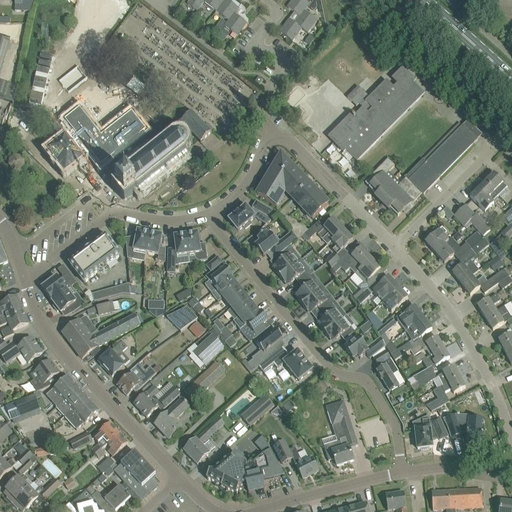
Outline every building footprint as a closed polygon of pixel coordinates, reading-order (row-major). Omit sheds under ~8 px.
[(21,5),(22,5),(22,0),(3,0),(15,0),(15,12),(21,12),(21,5)] [(204,3),(205,0),(185,0),(189,3),(187,5),(197,12),(204,3)] [(217,13),(225,0),(205,0),(204,3),(217,13)] [(234,14),(234,15),(239,9),(226,0),(225,0),(217,13),(228,22),(234,14)] [(293,0),(291,2),(287,8),(294,13),(300,17),(304,12),(310,5),(304,0),(303,0),(293,0)] [(295,24),(302,30),(307,34),(317,21),(304,12),(300,17),(295,24)] [(221,20),(215,28),(221,32),(224,27),(237,37),(247,24),(246,23),(248,21),(245,18),(242,16),(240,19),(234,15),(234,14),(228,22),(227,24),(221,20)] [(302,30),(295,24),(289,20),(279,33),(292,42),(302,30)] [(224,30),(219,37),(224,41),(229,34),(224,30)] [(0,36),(0,73),(10,40),(0,36)] [(309,36),(304,43),(309,47),(314,40),(309,36)] [(342,36),(328,50),(335,57),(349,42),(342,36)] [(349,42),(335,57),(341,63),(339,64),(340,64),(355,49),(349,42)] [(355,49),(340,64),(346,71),(360,57),(354,51),(356,49),(355,49)] [(360,57),(346,71),(352,77),(351,78),(366,63),(360,57)] [(366,63),(351,78),(357,85),(371,71),(365,65),(367,63),(366,63)] [(77,68),(59,83),(63,87),(64,90),(68,94),(86,80),(83,75),(81,73),(77,68)] [(371,71),(357,85),(364,91),(379,76),(379,75),(377,77),(371,71)] [(379,76),(364,91),(364,92),(366,90),(371,96),(386,82),(379,76)] [(300,77),(285,92),(295,102),(310,87),(300,77)] [(255,82),(259,86),(263,81),(258,78),(255,82)] [(386,82),(371,96),(378,102),(393,87),(392,88),(386,82)] [(8,85),(4,101),(13,103),(17,87),(8,85)] [(310,87),(295,102),(304,111),(302,113),(303,113),(319,96),(310,87)] [(393,87),(378,102),(378,103),(380,101),(386,107),(400,93),(393,87)] [(400,93),(386,107),(393,114),(407,100),(400,93)] [(319,96),(303,113),(307,118),(307,117),(313,123),(328,108),(319,99),(320,97),(319,96)] [(47,152),(47,153),(48,153),(54,162),(53,162),(57,167),(58,166),(65,174),(65,175),(66,175),(83,161),(84,161),(83,160),(82,158),(88,153),(100,168),(100,169),(101,169),(113,159),(123,170),(126,168),(124,166),(126,165),(127,167),(133,162),(131,160),(132,159),(134,161),(139,157),(138,155),(139,154),(140,156),(146,151),(145,150),(146,149),(147,151),(151,147),(143,136),(146,134),(146,133),(146,132),(132,115),(131,115),(101,138),(80,112),(80,111),(79,111),(65,123),(65,124),(73,134),(67,139),(66,139),(66,138),(65,138),(65,139),(48,152),(47,152)] [(205,126),(198,119),(192,113),(181,123),(190,133),(201,144),(212,133),(210,132),(213,129),(207,124),(205,126)] [(334,114),(324,125),(330,130),(325,135),(329,139),(346,123),(345,122),(344,124),(334,114)] [(482,136),(467,121),(467,122),(463,126),(426,163),(423,160),(405,178),(406,179),(413,186),(422,194),(423,196),(478,141),(476,140),(481,135),(482,136)] [(181,123),(181,122),(171,132),(170,132),(170,133),(166,136),(164,135),(165,137),(161,140),(159,138),(158,139),(159,141),(154,145),(153,144),(152,144),(153,146),(151,147),(147,151),(146,149),(145,150),(146,151),(140,156),(139,154),(138,155),(139,157),(134,161),(132,159),(131,160),(133,162),(127,167),(126,165),(124,166),(126,168),(123,170),(122,171),(119,171),(119,172),(121,173),(127,179),(125,181),(124,180),(122,180),(120,181),(120,183),(120,184),(118,185),(116,185),(115,187),(118,187),(119,189),(118,189),(123,195),(124,195),(125,196),(124,198),(126,199),(127,196),(128,195),(128,194),(128,193),(132,190),(132,191),(132,190),(133,191),(133,190),(133,191),(135,190),(140,196),(140,198),(141,198),(141,196),(146,193),(147,195),(186,163),(185,161),(189,158),(191,158),(191,157),(190,157),(186,153),(187,152),(185,151),(187,148),(190,148),(190,147),(188,146),(188,143),(190,142),(189,141),(187,142),(185,139),(186,137),(190,133),(181,123)] [(346,123),(329,139),(330,140),(331,139),(340,148),(355,132),(346,123)] [(355,132),(340,148),(350,157),(365,142),(355,132)] [(290,189),(304,204),(300,208),(312,220),(316,217),(328,205),(317,193),(318,193),(317,192),(312,187),(312,188),(300,176),(285,160),(283,161),(282,159),(277,163),(279,165),(273,171),(275,173),(269,183),(266,181),(260,190),(259,193),(257,196),(261,198),(276,207),(285,192),(276,187),(281,179),(289,187),(290,189)] [(394,178),(389,173),(395,166),(388,159),(371,177),(373,175),(377,180),(369,188),(377,196),(394,178)] [(507,188),(503,184),(494,175),(485,184),(498,196),(507,188)] [(394,178),(377,196),(375,197),(384,205),(388,202),(392,206),(398,200),(398,201),(413,186),(406,179),(400,184),(394,178)] [(473,195),(470,198),(477,205),(485,213),(494,204),(493,202),(498,196),(485,184),(477,192),(478,193),(474,197),(473,195)] [(392,206),(388,210),(389,210),(390,209),(398,217),(406,208),(407,209),(422,194),(413,186),(398,201),(398,200),(392,206)] [(246,207),(229,221),(238,232),(243,228),(245,230),(251,225),(249,223),(255,218),(266,225),(278,215),(273,212),(258,203),(257,202),(253,207),(253,208),(254,209),(250,212),(246,207)] [(476,217),(473,214),(466,207),(466,206),(460,212),(470,222),(476,217)] [(454,216),(447,208),(441,213),(448,221),(454,216)] [(464,227),(470,222),(460,212),(454,217),(454,218),(455,217),(464,227)] [(476,217),(470,222),(472,224),(483,238),(487,234),(489,233),(490,232),(477,216),(476,217)] [(284,222),(292,233),(298,240),(301,237),(308,231),(286,218),(287,219),(284,221),(283,220),(283,221),(284,222)] [(331,242),(343,231),(333,220),(324,229),(319,223),(308,231),(304,235),(310,240),(316,234),(327,246),(331,242)] [(507,242),(511,236),(511,227),(510,226),(501,236),(507,242)] [(353,241),(348,235),(349,234),(345,229),(343,231),(331,242),(336,247),(332,251),(337,256),(343,249),(344,250),(353,241)] [(446,234),(444,232),(442,229),(435,235),(432,232),(424,239),(427,242),(425,244),(435,254),(448,242),(443,236),(446,234)] [(145,256),(150,233),(144,232),(143,233),(137,232),(135,244),(133,244),(133,239),(132,239),(126,239),(127,260),(128,259),(132,259),(133,253),(145,256)] [(156,236),(155,234),(150,233),(145,256),(153,257),(155,261),(165,263),(165,250),(159,249),(162,237),(156,236)] [(270,235),(268,236),(266,233),(257,240),(260,243),(255,247),(260,254),(263,258),(264,257),(266,255),(271,261),(277,257),(287,249),(290,247),(284,239),(280,243),(276,238),(274,240),(270,235)] [(467,253),(483,240),(477,233),(465,243),(466,244),(462,248),(467,253)] [(186,236),(189,256),(195,255),(195,260),(199,262),(207,261),(205,244),(199,245),(198,234),(186,236)] [(186,236),(181,236),(181,235),(175,236),(175,237),(174,237),(176,249),(167,250),(167,256),(167,273),(175,274),(175,266),(179,265),(178,265),(177,257),(189,256),(186,236)] [(83,254),(69,265),(84,284),(120,256),(106,237),(92,248),(92,247),(90,248),(90,249),(85,253),(83,254)] [(461,249),(456,244),(451,239),(448,242),(435,254),(444,265),(454,256),(454,255),(461,249)] [(489,246),(485,241),(484,239),(483,240),(467,253),(472,259),(463,266),(452,274),(461,285),(472,277),(479,272),(474,265),(475,262),(478,259),(479,254),(489,246)] [(280,262),(273,267),(276,270),(274,271),(280,278),(297,264),(301,261),(290,247),(287,249),(277,257),(280,262)] [(355,274),(371,259),(361,249),(353,257),(349,252),(346,255),(339,262),(337,264),(341,269),(345,273),(350,268),(355,274)] [(337,264),(339,262),(333,255),(325,262),(332,269),(337,264)] [(211,273),(216,269),(222,264),(218,258),(207,267),(211,273)] [(499,269),(503,265),(498,258),(493,261),(499,269)] [(381,269),(376,265),(371,259),(355,274),(360,280),(363,283),(358,288),(363,294),(368,290),(369,289),(369,288),(376,281),(373,277),(381,269)] [(297,264),(280,278),(285,284),(286,283),(288,286),(295,281),(299,285),(310,277),(313,274),(314,273),(311,270),(310,271),(301,261),(297,264)] [(231,279),(233,277),(226,268),(220,273),(216,269),(211,273),(205,277),(209,282),(205,286),(211,294),(216,291),(231,279)] [(511,276),(507,269),(504,271),(489,281),(494,288),(498,285),(509,278),(511,276)] [(52,302),(67,291),(76,284),(68,273),(63,278),(67,284),(63,287),(57,278),(53,280),(52,279),(47,283),(48,284),(42,289),(52,302)] [(312,283),(317,280),(313,274),(310,277),(299,285),(303,290),(296,296),(298,298),(297,299),(302,306),(319,292),(312,283)] [(470,297),(488,283),(484,277),(476,283),(472,277),(461,285),(470,297)] [(382,303),(398,288),(388,278),(379,287),(372,293),(382,303)] [(511,282),(509,278),(498,285),(502,291),(511,283),(511,282)] [(238,287),(236,285),(231,279),(216,291),(212,294),(218,302),(222,299),(238,287)] [(230,309),(245,296),(238,287),(222,299),(229,307),(230,309)] [(123,295),(130,296),(130,288),(93,298),(94,303),(123,295)] [(398,308),(400,306),(408,299),(398,288),(382,303),(391,313),(398,307),(398,308)] [(360,305),(372,295),(368,290),(363,294),(360,297),(357,300),(360,305)] [(52,302),(55,306),(53,307),(57,312),(59,311),(61,314),(69,308),(73,314),(85,305),(76,294),(71,298),(67,291),(52,302)] [(182,303),(190,298),(187,292),(178,297),(182,303)] [(331,297),(326,301),(319,292),(302,306),(307,313),(309,311),(311,314),(318,309),(322,313),(335,303),(331,297)] [(238,318),(253,306),(245,296),(230,309),(231,310),(227,312),(234,321),(237,317),(238,318)] [(492,306),(500,302),(496,296),(486,302),(478,307),(485,319),(496,312),(492,306)] [(0,327),(8,324),(25,317),(23,312),(17,298),(8,302),(0,304),(0,327)] [(192,309),(199,304),(195,299),(188,304),(192,309)] [(148,302),(148,311),(163,311),(164,302),(148,302)] [(341,321),(341,320),(346,316),(335,303),(322,313),(325,318),(318,324),(321,326),(319,328),(325,334),(341,321)] [(99,316),(115,312),(113,304),(97,308),(99,316)] [(201,314),(204,311),(199,304),(196,307),(201,314)] [(259,314),(254,308),(253,306),(238,318),(234,321),(233,322),(239,330),(244,326),(259,314)] [(406,332),(423,319),(415,308),(404,315),(405,316),(398,321),(402,326),(403,326),(406,332)] [(511,319),(508,313),(504,308),(496,312),(485,319),(493,331),(504,325),(503,324),(511,319)] [(187,309),(167,319),(181,333),(198,321),(187,309)] [(214,317),(208,311),(205,313),(210,320),(214,317)] [(268,322),(264,316),(261,313),(259,314),(244,326),(239,330),(246,339),(251,335),(254,339),(255,340),(266,331),(262,326),(268,322)] [(97,348),(141,326),(136,316),(100,335),(98,332),(90,337),(91,339),(81,347),(80,345),(77,348),(78,349),(75,351),(82,360),(90,354),(93,358),(101,352),(97,348)] [(341,321),(325,334),(330,341),(331,340),(333,342),(340,337),(344,341),(355,333),(351,328),(353,325),(346,316),(341,320),(341,321)] [(10,329),(1,332),(4,340),(14,336),(13,332),(19,329),(28,325),(25,317),(8,324),(10,329)] [(90,337),(98,332),(94,328),(86,318),(83,319),(63,334),(75,351),(78,349),(77,348),(80,345),(81,347),(91,339),(90,337)] [(383,326),(382,325),(376,318),(370,323),(376,332),(383,326)] [(384,334),(396,325),(392,319),(383,326),(376,332),(380,337),(384,334)] [(422,338),(424,337),(432,331),(423,319),(406,332),(412,341),(413,343),(417,340),(420,337),(421,338),(422,338)] [(217,320),(213,323),(219,332),(224,329),(217,320)] [(197,323),(189,331),(197,340),(205,332),(197,323)] [(193,354),(189,358),(200,370),(204,366),(205,367),(224,349),(215,339),(219,336),(214,329),(209,333),(211,336),(192,354),(193,354)] [(274,332),(272,329),(255,343),(262,352),(252,359),(253,361),(248,365),(253,372),(276,354),(272,348),(283,339),(276,331),(274,332)] [(129,344),(136,340),(132,333),(125,338),(129,344)] [(219,336),(224,342),(228,339),(222,333),(219,336)] [(511,334),(510,335),(507,337),(499,342),(505,354),(511,350),(511,334)] [(379,352),(386,347),(380,337),(366,348),(358,338),(344,349),(353,360),(357,357),(360,360),(365,355),(370,360),(379,352)] [(432,356),(443,349),(437,339),(429,344),(426,345),(426,346),(432,356)] [(28,364),(34,360),(42,354),(32,340),(18,349),(18,350),(16,351),(12,345),(7,348),(0,353),(0,355),(7,365),(20,356),(19,355),(21,354),(28,364)] [(410,351),(420,345),(417,340),(413,343),(412,341),(391,355),(395,361),(410,351)] [(112,378),(119,371),(125,367),(117,358),(128,349),(122,343),(99,363),(112,378)] [(423,351),(422,349),(420,345),(410,351),(414,357),(422,352),(423,351)] [(276,354),(258,368),(264,374),(274,366),(277,370),(284,364),(298,382),(312,371),(297,353),(291,358),(283,348),(276,354)] [(439,365),(441,364),(450,359),(443,349),(430,357),(435,367),(439,365)] [(386,352),(374,360),(380,370),(377,372),(378,374),(377,374),(382,381),(390,393),(399,387),(392,377),(398,373),(386,352)] [(426,359),(423,354),(413,360),(416,365),(426,359)] [(57,376),(59,374),(50,362),(42,368),(35,373),(38,378),(34,381),(30,383),(37,393),(39,392),(42,391),(45,389),(51,386),(48,382),(57,376)] [(224,374),(215,365),(185,393),(193,402),(224,374)] [(248,365),(244,367),(250,374),(253,372),(248,365)] [(434,374),(435,373),(432,367),(413,378),(416,383),(417,383),(434,374)] [(437,390),(460,378),(454,367),(445,372),(442,374),(443,375),(438,377),(436,378),(434,374),(417,383),(420,388),(433,381),(437,390)] [(156,375),(153,372),(150,368),(145,372),(141,376),(134,369),(130,373),(131,375),(125,381),(117,387),(126,397),(134,390),(137,393),(144,386),(156,375)] [(58,397),(52,402),(57,408),(64,402),(78,389),(68,377),(60,384),(53,391),(58,397)] [(453,395),(456,393),(465,389),(460,378),(437,390),(433,391),(438,400),(426,407),(432,413),(449,403),(444,394),(451,390),(453,395)] [(155,397),(159,394),(159,393),(154,387),(153,388),(146,394),(134,405),(147,419),(158,409),(161,412),(165,409),(180,395),(173,388),(159,401),(155,397)] [(261,393),(257,388),(254,388),(252,389),(251,392),(256,398),(259,397),(261,396),(261,393)] [(64,402),(57,408),(58,409),(57,410),(65,418),(67,416),(84,401),(87,399),(78,389),(64,402)] [(33,413),(39,410),(33,396),(28,399),(33,413)] [(274,407),(265,397),(241,418),(250,428),(274,407)] [(20,417),(33,413),(28,399),(15,404),(6,407),(8,413),(11,421),(20,417)] [(67,416),(65,418),(77,432),(84,426),(92,419),(99,412),(89,401),(87,399),(84,401),(67,416)] [(169,440),(182,428),(177,421),(190,409),(183,400),(168,413),(155,425),(169,440)] [(294,408),(289,402),(280,409),(285,415),(294,408)] [(351,425),(343,403),(326,409),(337,443),(324,447),(329,462),(329,460),(334,458),(337,467),(353,462),(345,438),(354,435),(351,425)] [(455,416),(443,420),(447,428),(450,439),(461,435),(460,434),(467,434),(466,442),(482,444),(483,430),(483,429),(484,421),(469,420),(468,425),(457,423),(455,416)] [(209,425),(211,426),(216,432),(224,425),(217,417),(209,425)] [(439,441),(447,437),(443,428),(439,419),(431,423),(433,428),(415,430),(416,440),(417,450),(421,450),(422,451),(424,451),(426,451),(428,450),(429,449),(432,448),(431,440),(439,440),(439,441)] [(108,444),(119,434),(110,424),(98,434),(99,435),(94,440),(98,444),(98,446),(92,451),(95,456),(102,450),(108,444)] [(207,441),(216,432),(211,426),(208,429),(184,452),(197,466),(210,454),(204,447),(209,443),(207,441)] [(5,428),(0,432),(0,442),(1,444),(11,434),(5,428)] [(70,443),(74,451),(92,442),(88,434),(70,443)] [(114,457),(121,451),(128,444),(119,434),(108,444),(112,449),(109,452),(114,457)] [(18,439),(15,436),(10,438),(10,443),(14,445),(18,443),(18,439)] [(262,437),(254,444),(261,452),(269,447),(264,440),(262,437)] [(303,464),(296,450),(295,448),(290,451),(285,442),(274,448),(282,465),(292,459),(303,481),(318,473),(312,459),(303,464)] [(17,460),(13,464),(15,466),(13,468),(17,472),(32,457),(32,456),(33,456),(27,450),(26,451),(19,443),(14,448),(21,456),(17,460)] [(37,458),(54,455),(53,447),(34,450),(34,455),(37,455),(37,458)] [(247,465),(242,466),(247,488),(249,494),(265,490),(262,480),(284,475),(270,449),(262,454),(263,455),(253,464),(251,462),(247,465)] [(102,450),(95,456),(99,460),(106,454),(102,450)] [(123,482),(143,463),(135,453),(118,468),(115,464),(110,468),(114,472),(123,482)] [(209,474),(206,480),(215,484),(214,487),(226,493),(227,491),(236,496),(239,490),(247,488),(242,466),(247,465),(240,457),(237,455),(233,461),(227,458),(209,474)] [(21,476),(33,465),(37,461),(32,457),(17,472),(21,476)] [(54,476),(59,470),(47,458),(42,464),(54,476)] [(110,468),(115,464),(110,459),(98,469),(103,475),(105,473),(110,468)] [(0,480),(5,475),(15,466),(10,461),(5,466),(0,460),(0,480)] [(155,476),(149,469),(143,463),(123,482),(130,489),(141,502),(158,487),(152,480),(155,476)] [(36,472),(41,477),(46,472),(41,467),(36,472)] [(110,468),(105,473),(109,477),(114,472),(110,468)] [(102,476),(98,480),(102,485),(107,480),(102,476)] [(7,491),(3,494),(7,498),(6,499),(12,505),(28,489),(24,485),(29,481),(25,477),(22,480),(21,480),(20,480),(19,479),(14,484),(6,491),(7,491)] [(56,490),(61,486),(55,480),(51,484),(43,492),(39,488),(33,494),(28,489),(12,505),(17,510),(18,509),(20,511),(23,511),(25,510),(26,511),(33,504),(38,499),(38,498),(40,496),(44,500),(55,489),(56,490)] [(64,485),(68,492),(76,487),(71,480),(64,485)] [(90,487),(86,491),(91,496),(95,492),(90,487)] [(97,492),(91,497),(103,511),(113,511),(114,511),(116,511),(124,505),(129,501),(135,508),(141,502),(130,489),(125,493),(120,488),(106,501),(102,498),(97,492)] [(482,509),(482,501),(481,491),(432,493),(433,511),(446,511),(445,511),(454,511),(455,510),(482,509)] [(406,511),(405,503),(404,493),(385,496),(388,511),(397,511),(396,511),(406,511)] [(103,511),(91,497),(90,497),(86,501),(92,507),(89,510),(83,511),(82,511),(103,511)] [(511,511),(511,504),(501,503),(499,511),(511,511)]
